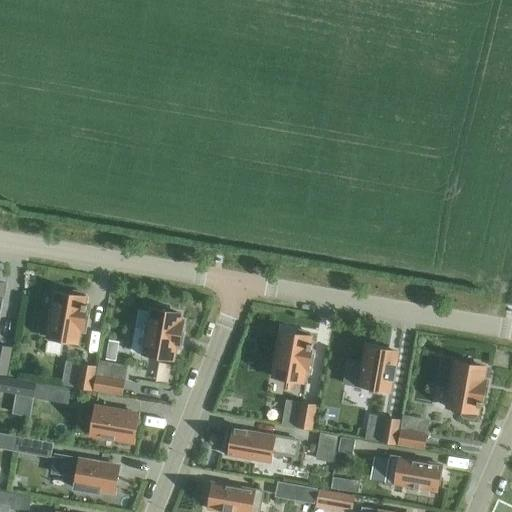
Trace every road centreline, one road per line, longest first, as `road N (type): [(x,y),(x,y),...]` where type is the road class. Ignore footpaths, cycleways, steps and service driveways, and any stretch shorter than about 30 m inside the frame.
road 1 (residential): [(511,333),(235,285)]
road 2 (residential): [(153,511),(235,285)]
road 3 (residential): [(235,285),(0,244)]
